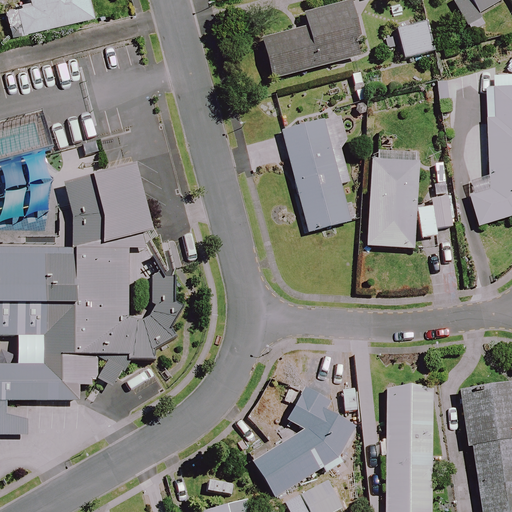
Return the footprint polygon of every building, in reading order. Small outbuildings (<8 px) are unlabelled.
[(27,0),(29,8),(5,14),(11,39),(91,21),(86,0),(27,0)] [(457,0),(451,4),(464,26),(507,0),(457,0)] [(357,60),(343,6),(302,17),(306,30),(260,43),(271,83),(357,60)] [(434,55),(426,23),(395,31),(403,63),(434,55)] [(511,90),(492,92),(494,122),(485,122),(488,192),(467,198),(477,231),(511,219),(511,90)] [(353,204),(343,207),(339,188),(348,186),(339,148),(346,146),(340,121),(282,135),(307,236),(342,227),(358,223),(353,204)] [(126,249),(143,249),(140,234),(150,231),(132,164),(61,184),(70,216),(69,249),(0,248),(0,435),(25,436),(25,421),(4,415),(5,403),(77,402),(77,386),(89,387),(89,381),(95,381),(109,389),(127,362),(152,363),(151,353),(174,339),(168,331),(181,308),(172,304),(172,278),(148,277),(152,307),(146,317),(136,321),(126,318),(126,249)] [(417,169),(369,166),(364,250),(412,253),(417,169)] [(433,212),(417,213),(420,243),(436,241),(433,212)] [(511,511),(511,388),(458,396),(466,451),(470,451),(478,511),(511,511)] [(429,511),(430,392),(385,391),(383,511),(429,511)] [(298,437),(248,462),(272,504),(324,468),(330,472),(354,431),(326,415),(328,406),(302,392),(284,423),(300,430),(298,437)] [(354,395),(336,395),(336,415),(354,415),(354,395)] [(318,511),(310,498),(293,508),(295,511),(318,511)] [(246,511),(244,503),(211,511),(246,511)]
